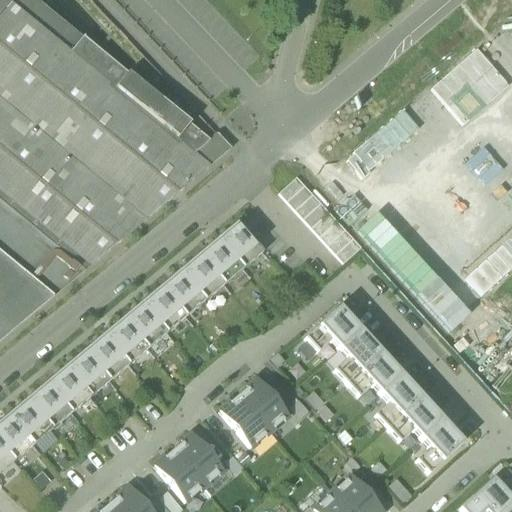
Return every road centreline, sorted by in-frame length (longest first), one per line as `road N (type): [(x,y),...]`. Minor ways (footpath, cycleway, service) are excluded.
road 1 (residential): [(69,511),(357,273)]
road 2 (residential): [(252,165),(0,378)]
road 3 (residential): [(98,0),(252,165)]
road 4 (residential): [(506,438),(357,273)]
road 5 (residential): [(336,94),(447,0)]
road 6 (residential): [(304,0),(274,120),(288,136)]
